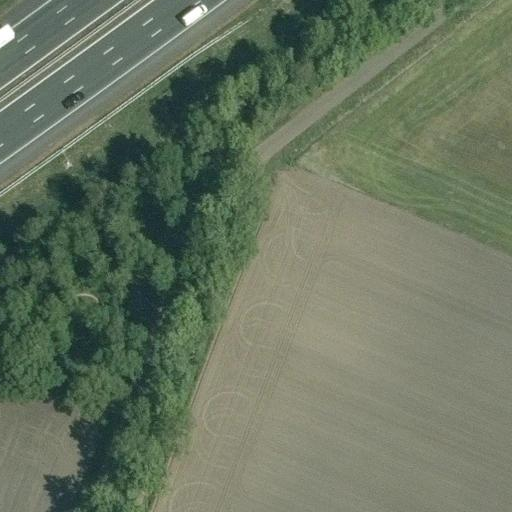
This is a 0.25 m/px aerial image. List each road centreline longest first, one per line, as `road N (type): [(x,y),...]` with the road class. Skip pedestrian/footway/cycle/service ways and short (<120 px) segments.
road 1 (unclassified): [(90,511),(207,203),(461,0)]
road 2 (motorway): [(0,136),(186,0)]
